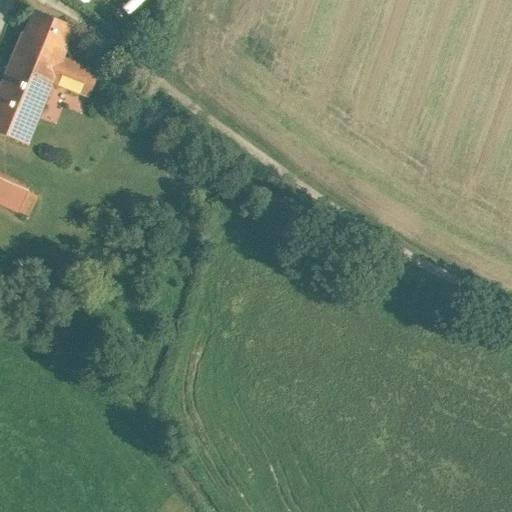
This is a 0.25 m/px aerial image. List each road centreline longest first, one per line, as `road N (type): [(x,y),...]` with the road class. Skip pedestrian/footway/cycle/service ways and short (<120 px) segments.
road 1 (track): [(511,320),(438,293),(233,163)]
road 2 (track): [(46,0),(135,59),(233,163)]
